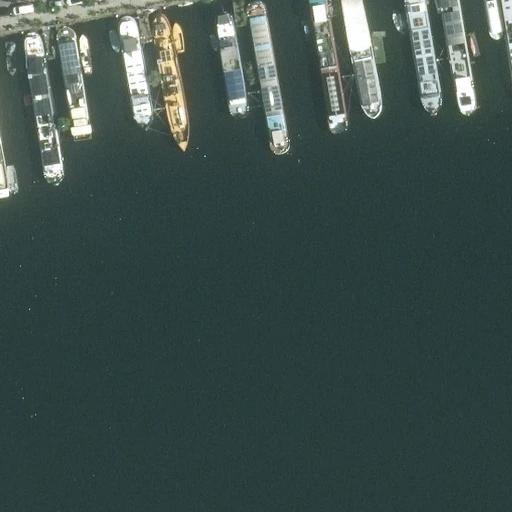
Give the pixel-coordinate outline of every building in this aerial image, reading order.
[(308,0),(330,131),(331,132),(332,133),(334,134),(335,135),(337,136),(339,136),(340,136),(342,136),(344,135),(345,135),(347,134),(348,132),(349,131),(350,130),(350,128),(351,126),(329,0),(308,0)] [(358,96),(362,110),(363,112),(364,114),(366,115),(367,117),(369,118),(371,119),(372,120),(374,121),(376,120),(378,118),(379,117),(380,115),(381,113),(382,111),(382,109),(383,107),(382,92),(370,27),(362,0),(341,0),(345,31),(358,96)] [(404,0),(422,105),(437,117),(445,100),(425,0),(404,0)] [(439,0),(453,74),(453,75),(454,77),(455,78),(456,79),(457,80),(459,81),(460,82),(462,82),(464,82),(466,82),(467,81),(469,80),(470,79),(471,78),(472,76),(473,75),(473,73),(473,72),(473,70),(459,0),(439,0)] [(511,0),(502,0),(511,46),(511,47),(511,0)] [(248,8),(265,113),(266,114),(266,116),(268,117),(269,118),(271,119),(272,119),(274,119),(276,119),(277,119),(279,118),(280,117),(282,116),(283,114),(283,113),(284,111),(284,110),(265,5),(264,4),(262,3),(261,2),(259,2),(257,2),(256,2),(254,3),(252,3),(251,4),(250,6),(249,7),(248,8)] [(215,21),(215,23),(226,103),(231,118),(232,119),(234,120),(235,121),(237,121),(239,122),(240,121),(242,121),(244,121),(245,120),(247,119),(248,118),(249,117),(249,101),(235,20),(234,17),(233,16),(231,14),(230,12),(228,10),(227,9),(225,8),(223,7),(221,6),(219,8),(218,10),(217,12),(216,14),(215,16),(215,18),(215,21)] [(153,24),(153,26),(160,72),(170,128),(171,131),(172,134),(173,137),(174,140),(176,142),(178,144),(180,147),(182,149),(185,151),(186,148),(187,145),(188,142),(189,139),(190,137),(190,133),(190,130),(190,127),(179,64),(170,22),(169,20),(168,19),(167,17),(166,16),(164,15),(163,15),(161,14),(159,14),(158,15),(157,16),(155,18),(155,19),(154,21),(153,22),(153,24)] [(119,22),(118,24),(134,122),(135,124),(136,126),(138,127),(140,129),(142,130),(144,131),(146,132),(147,131),(149,129),(150,127),(151,125),(152,123),(152,121),(153,119),(137,22),(136,21),(135,19),(134,18),(132,17),(131,17),(129,16),(128,16),(126,16),(124,17),(123,17),(121,18),(120,20),(119,21),(119,22)] [(57,37),(57,39),(75,144),(92,142),(76,35),(75,33),(74,32),(73,30),(72,29),(70,29),(68,28),(67,28),(65,28),(63,28),(62,29),(60,30),(59,31),(58,33),(57,34),(57,36),(57,37)] [(26,47),(26,48),(39,137),(40,139),(42,140),(43,141),(45,142),(46,143),(48,143),(50,143),(52,143),(53,142),(55,141),(56,140),(57,139),(58,137),(59,135),(44,44),(43,43),(42,42),(41,41),(39,40),(38,40),(36,40),(34,40),(33,40),(31,41),(30,41),(29,43),(28,44),(27,45),(26,47)]
